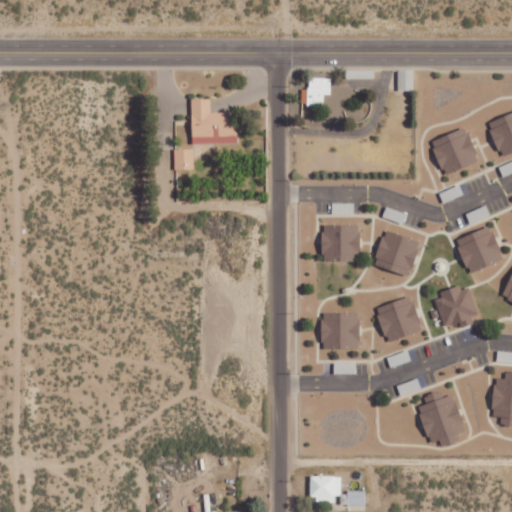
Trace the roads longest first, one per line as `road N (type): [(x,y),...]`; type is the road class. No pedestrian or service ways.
road 1 (residential): [(275,57),(278,511)]
road 2 (residential): [(0,56),(275,57)]
road 3 (residential): [(275,57),(511,56)]
